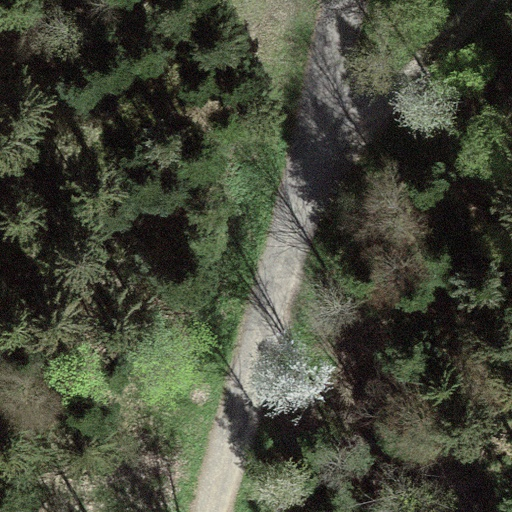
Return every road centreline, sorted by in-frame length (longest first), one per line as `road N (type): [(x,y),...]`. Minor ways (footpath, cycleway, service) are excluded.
road 1 (track): [(342,0),(311,163),(204,511)]
road 2 (track): [(311,163),(485,0)]
